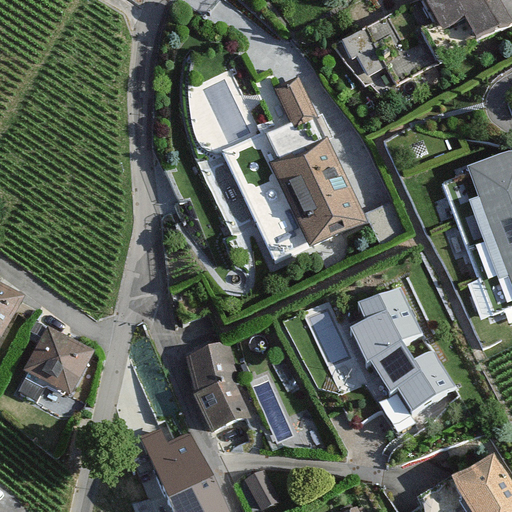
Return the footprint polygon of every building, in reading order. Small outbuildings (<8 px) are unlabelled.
[(511,29),(511,25),(498,0),(435,0),(430,3),(444,30),(431,37),(447,65),(511,29)] [(341,47),(357,83),(382,71),(366,36),(341,47)] [(369,225),(304,86),(282,96),(299,132),(235,162),(283,265),(369,225)] [(511,151),(465,168),(511,303),(511,151)] [(369,217),(380,241),(400,232),(389,208),(369,217)] [(423,336),(400,290),(358,310),(367,325),(351,334),(367,367),(372,365),(390,399),(397,395),(413,417),(456,389),(435,357),(414,368),(403,348),(423,336)] [(0,342),(19,305),(0,295),(0,342)] [(89,357),(48,336),(25,381),(66,401),(89,357)] [(223,349),(191,366),(198,401),(215,437),(248,419),(239,394),(223,349)] [(226,511),(191,440),(170,450),(164,438),(144,449),(174,511),(226,511)] [(511,511),(511,490),(495,464),(458,489),(473,511),(511,511)] [(269,511),(281,505),(266,479),(250,488),(263,511),(269,511)] [(452,489),(419,500),(422,511),(456,511),(453,501),(456,500),(452,489)]
